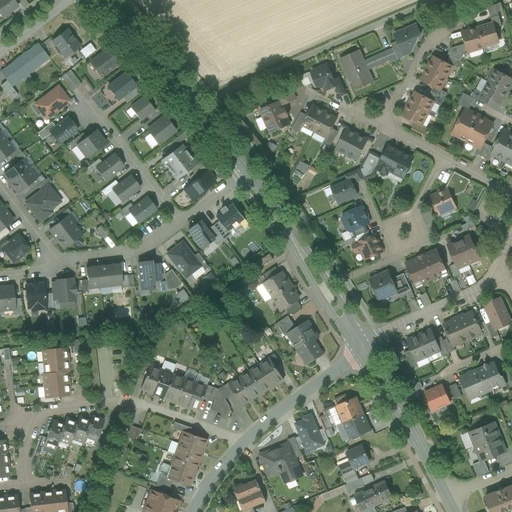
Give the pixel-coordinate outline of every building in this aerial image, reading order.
[(0,0),(0,15),(2,18),(18,6),(13,0),(0,0)] [(500,3),(487,8),(490,18),(498,15),(498,13),(503,11),(500,3)] [(498,15),(490,18),(492,24),(492,23),(494,29),(502,26),(498,15)] [(492,24),(477,28),(483,47),(498,43),(494,29),(492,23),(492,24)] [(416,26),(394,35),(397,42),(403,55),(404,55),(410,52),(416,39),(416,38),(420,36),(416,26)] [(477,28),(462,33),(465,44),(468,53),(483,48),(483,47),(477,28)] [(66,30),(52,42),(65,59),(80,48),(66,30)] [(403,55),(397,42),(391,44),(393,49),(398,60),(405,57),(404,55),(403,55)] [(36,43),(10,64),(22,80),(49,59),(36,43)] [(90,44),(79,51),(85,59),(95,51),(90,44)] [(465,44),(451,49),(448,55),(450,56),(460,61),(464,54),(468,53),(465,44)] [(90,63),(101,77),(118,64),(107,49),(90,63)] [(398,60),(393,49),(385,52),(389,61),(390,63),(398,60)] [(359,51),(340,59),(348,77),(350,77),(356,90),(373,82),(368,70),(364,62),(359,51)] [(385,52),(364,62),(368,70),(389,61),(385,52)] [(460,61),(450,56),(447,62),(460,69),(463,63),(460,61)] [(452,67),(434,57),(429,66),(428,65),(426,69),(446,79),(452,67)] [(10,64),(0,71),(0,73),(12,88),(22,80),(10,64)] [(334,80),(327,65),(312,71),(311,74),(314,80),(316,81),(319,87),(323,88),(324,88),(324,90),(327,91),(336,87),(337,86),(334,80)] [(446,79),(426,69),(425,72),(426,72),(421,81),(433,87),(440,91),(440,90),(446,79)] [(81,85),(70,70),(65,74),(76,88),(81,85)] [(105,86),(117,99),(136,85),(124,70),(105,86)] [(511,81),(511,79),(494,70),(488,82),(508,92),(509,89),(508,89),(511,81)] [(76,88),(65,74),(61,78),(71,92),(76,88)] [(339,77),(334,80),(337,86),(336,87),(340,97),(346,94),(339,77)] [(508,92),(488,82),(482,93),(482,94),(488,98),(500,104),(505,95),(506,95),(508,92)] [(58,87),(35,105),(41,113),(41,114),(43,118),(45,118),(46,119),(69,102),(58,87)] [(447,94),(440,90),(440,91),(433,87),(430,93),(444,100),(447,94)] [(291,90),(276,97),(279,102),(281,106),(295,100),(291,90)] [(482,93),(475,90),(471,98),(474,99),(485,105),(488,98),(482,94),(482,93)] [(427,99),(415,93),(411,101),(410,101),(408,104),(428,114),(434,103),(434,102),(427,99)] [(444,100),(430,93),(427,99),(434,102),(434,103),(440,106),(444,100)] [(471,98),(463,93),(458,104),(468,110),(474,99),(471,98)] [(144,97),(130,108),(140,121),(148,114),(153,110),(144,97)] [(279,102),(260,111),(270,133),(289,124),(286,117),(288,116),(284,109),(282,109),(281,106),(279,102)] [(428,114),(408,104),(406,107),(407,108),(403,116),(415,123),(421,126),(422,126),(428,114)] [(307,116),(302,125),(302,126),(314,132),(325,112),(312,106),(307,116)] [(158,107),(153,110),(148,114),(152,119),(161,112),(158,107)] [(473,115),(465,110),(452,134),(466,141),(479,117),(474,114),(473,115)] [(337,119),(325,112),(314,132),(326,138),(327,138),(332,129),(337,119)] [(301,113),(292,129),(299,132),(302,126),(302,125),(307,116),(301,113)] [(147,131),(157,145),(175,131),(164,117),(147,131)] [(485,119),(479,117),(466,141),(480,148),(480,149),(484,143),(493,125),(484,120),(485,119)] [(55,127),(49,132),(51,134),(59,144),(77,130),(68,118),(55,127)] [(52,123),(37,134),(42,140),(51,134),(49,132),(55,127),(52,123)] [(428,129),(422,126),(421,126),(415,123),(411,129),(425,136),(428,129)] [(338,132),(336,135),(342,138),(347,127),(342,125),(338,132)] [(347,127),(342,138),(336,135),(333,141),(339,143),(336,149),(341,152),(341,151),(346,154),(345,155),(346,155),(357,135),(348,130),(349,129),(347,127)] [(332,129),(327,138),(326,138),(323,144),(327,147),(330,148),(333,141),(336,135),(338,132),(332,129)] [(494,149),(491,154),(492,155),(504,161),(511,144),(511,133),(511,134),(504,130),(494,149)] [(86,138),(76,145),(86,158),(105,143),(95,131),(86,138)] [(82,133),(68,144),(72,149),(76,145),(86,138),(82,133)] [(170,143),(173,148),(186,138),(182,134),(170,143)] [(357,135),(346,155),(347,156),(347,155),(352,157),(352,158),(357,161),(360,155),(365,157),(368,152),(363,149),(368,139),(366,138),(365,139),(357,135)] [(374,141),(368,139),(363,149),(368,152),(368,151),(374,141)] [(6,142),(0,146),(0,161),(8,155),(14,151),(6,142)] [(489,146),(484,143),(480,149),(480,148),(477,154),(483,157),(489,146)] [(181,146),(161,161),(165,166),(169,170),(188,155),(181,146)] [(489,146),(483,157),(489,161),(492,155),(491,154),(494,149),(489,146)] [(18,148),(14,151),(8,155),(12,160),(21,153),(18,148)] [(396,150),(390,151),(386,149),(381,158),(376,169),(376,170),(386,175),(389,171),(393,173),(401,170),(406,173),(408,172),(410,168),(409,166),(413,159),(396,150)] [(365,157),(359,170),(363,180),(364,180),(373,177),(376,170),(376,169),(381,158),(368,151),(368,152),(365,157)] [(21,153),(12,160),(15,165),(21,161),(25,158),(21,153)] [(102,164),(96,169),(105,181),(123,167),(114,155),(102,164)] [(188,155),(169,170),(172,175),(176,180),(189,169),(196,165),(188,155)] [(99,159),(84,170),(88,175),(96,169),(102,164),(99,159)] [(15,165),(3,174),(10,184),(28,170),(21,161),(15,165)] [(296,167),(303,172),(307,166),(300,161),(296,167)] [(199,162),(196,165),(189,169),(193,174),(203,167),(199,162)] [(206,169),(182,187),(192,201),(216,183),(206,169)] [(28,170),(10,184),(18,193),(30,184),(36,180),(28,170)] [(359,170),(353,172),(355,178),(357,183),(363,180),(359,170)] [(353,172),(345,176),(347,181),(350,180),(351,180),(355,178),(353,172)] [(36,180),(30,184),(34,189),(45,180),(41,175),(36,180)] [(118,185),(112,190),(113,191),(121,202),(140,188),(130,176),(118,185)] [(48,178),(37,186),(40,191),(48,186),(52,183),(48,178)] [(455,182),(450,179),(446,187),(447,190),(448,189),(451,197),(460,193),(455,182)] [(347,181),(331,188),(334,195),(332,197),(335,202),(338,203),(338,204),(357,195),(351,180),(350,180),(347,181)] [(115,181),(101,192),(105,197),(113,191),(112,190),(118,185),(115,181)] [(40,191),(25,203),(40,222),(52,213),(50,210),(60,202),(48,186),(40,191)] [(447,190),(431,197),(435,206),(434,209),(435,212),(438,213),(439,214),(446,211),(449,212),(456,208),(451,197),(448,189),(447,190)] [(133,208),(129,212),(138,224),(156,210),(147,198),(133,208)] [(130,203),(120,211),(124,215),(129,212),(133,208),(130,203)] [(233,203),(227,208),(226,206),(221,210),(222,212),(216,216),(220,221),(228,232),(229,232),(234,228),(234,229),(240,224),(245,219),(233,203)] [(360,207),(344,214),(343,217),(343,218),(342,218),(342,220),(343,223),(345,223),(346,225),(345,225),(345,227),(346,230),(348,230),(349,231),(351,232),(364,226),(368,225),(369,222),(363,208),(360,207)] [(67,209),(58,216),(61,221),(67,216),(71,213),(67,209)] [(4,210),(0,212),(0,230),(5,227),(13,221),(4,210)] [(74,226),(67,216),(61,221),(49,230),(56,240),(74,226)] [(208,230),(201,221),(188,231),(202,250),(214,241),(215,240),(208,230)] [(228,232),(220,221),(213,226),(224,240),(231,235),(229,232),(228,232)] [(472,221),(461,226),(464,232),(475,227),(472,221)] [(74,226),(56,240),(63,249),(81,235),(74,226)] [(107,235),(100,226),(96,230),(103,239),(107,235)] [(224,240),(213,226),(208,230),(215,240),(214,241),(218,245),(224,240)] [(364,226),(352,232),(354,237),(367,232),(364,226)] [(5,227),(0,230),(0,240),(4,237),(10,233),(5,227)] [(367,232),(354,237),(352,238),(354,244),(371,237),(368,231),(367,232)] [(9,243),(2,248),(2,249),(12,262),(29,250),(18,235),(9,243)] [(354,244),(353,245),(352,247),(355,253),(357,254),(361,252),(364,258),(367,259),(382,252),(375,235),(371,237),(354,244)] [(469,236),(465,237),(464,241),(459,243),(469,264),(480,260),(469,236)] [(4,237),(0,240),(0,249),(2,249),(2,248),(9,243),(4,237)] [(193,257),(182,243),(167,254),(185,278),(200,266),(193,257)] [(459,243),(455,245),(451,244),(447,245),(455,264),(458,269),(469,264),(459,243)] [(436,250),(424,256),(423,255),(418,257),(418,258),(406,264),(414,283),(420,280),(422,284),(440,276),(439,272),(445,269),(436,250)] [(209,267),(198,253),(193,257),(200,266),(204,271),(209,267)] [(270,254),(256,263),(260,268),(273,260),(270,254)] [(151,261),(137,263),(140,290),(154,289),(153,280),(161,280),(159,264),(152,265),(151,261)] [(119,264),(108,266),(110,287),(122,285),(121,276),(119,264)] [(455,264),(450,266),(455,277),(461,275),(458,269),(455,264)] [(108,266),(97,267),(99,288),(110,287),(108,266)] [(97,267),(86,268),(87,280),(88,289),(99,288),(97,267)] [(275,267),(264,275),(268,281),(280,274),(275,267)] [(182,284),(171,270),(164,275),(166,290),(175,289),(182,284)] [(388,272),(379,276),(379,275),(369,280),(379,302),(389,297),(388,296),(397,293),(391,279),(388,272)] [(268,281),(259,287),(258,290),(266,302),(273,298),(290,286),(282,273),(280,274),(268,281)] [(211,274),(205,279),(208,284),(215,278),(211,274)] [(411,290),(404,274),(391,279),(397,293),(398,296),(411,290)] [(72,279),(56,281),(56,283),(57,291),(58,300),(59,303),(74,301),(74,294),(76,294),(75,285),(73,285),(72,279)] [(43,284),(37,285),(37,284),(31,284),(32,285),(25,286),(27,308),(33,308),(34,311),(40,310),(40,307),(46,306),(44,293),(43,284)] [(290,286),(273,298),(278,305),(279,305),(283,310),(286,308),(297,301),(299,300),(290,286)] [(3,287),(0,287),(0,310),(3,310),(3,311),(12,310),(15,310),(14,300),(12,287),(3,288),(3,287)] [(51,292),(44,293),(46,306),(46,311),(53,310),(52,300),(51,292)] [(426,293),(415,296),(419,308),(430,305),(426,293)] [(20,299),(14,300),(15,310),(12,310),(12,316),(22,315),(20,299)] [(503,308),(500,300),(486,306),(490,315),(489,316),(491,321),(492,320),(495,328),(509,322),(506,314),(507,314),(504,308),(503,308)] [(297,301),(286,308),(290,315),(302,307),(297,301)] [(473,312),(458,318),(468,340),(482,334),(478,325),(473,312)] [(289,316),(277,324),(285,337),(289,334),(288,334),(296,328),(289,316)] [(458,318),(443,325),(449,338),(453,347),(453,346),(468,340),(458,318)] [(296,328),(288,334),(289,334),(298,350),(316,339),(310,330),(313,329),(308,321),(296,328)] [(490,335),(485,322),(478,325),(482,334),(483,338),(490,335)] [(498,335),(493,322),(486,325),(490,335),(492,338),(498,335)] [(431,330),(419,335),(428,356),(440,351),(435,340),(431,330)] [(428,356),(419,335),(406,341),(410,350),(415,362),(416,361),(428,356)] [(443,341),(441,337),(435,340),(440,351),(442,356),(448,353),(443,341)] [(453,347),(449,338),(443,341),(448,353),(455,351),(453,346),(453,347)] [(316,339),(298,350),(308,365),(323,355),(314,341),(316,340),(316,339)] [(94,343),(83,344),(89,395),(100,393),(94,343)] [(65,348),(42,351),(43,363),(67,360),(65,348)] [(415,362),(410,350),(404,353),(412,369),(418,366),(416,361),(415,362)] [(274,354),(269,357),(270,359),(276,367),(281,364),(274,354)] [(270,359),(260,366),(274,388),(277,386),(276,385),(283,380),(276,367),(270,359)] [(67,360),(43,363),(44,374),(44,375),(66,372),(68,372),(67,360)] [(150,365),(144,362),(139,375),(145,377),(149,366),(149,367),(150,365)] [(502,377),(500,376),(494,363),(489,365),(485,364),(483,368),(477,370),(487,392),(493,390),(493,388),(497,386),(500,388),(506,385),(502,377)] [(149,367),(149,366),(145,377),(140,389),(149,393),(148,394),(151,395),(152,394),(160,370),(149,367)] [(274,388),(260,366),(250,372),(263,393),(270,388),(271,389),(274,388)] [(172,374),(160,370),(152,394),(160,397),(160,398),(163,399),(163,398),(172,374)] [(477,370),(460,378),(463,386),(462,387),(464,393),(466,392),(469,399),(477,395),(479,396),(487,392),(477,370)] [(66,372),(44,375),(44,374),(42,375),(44,387),(68,384),(66,372)] [(263,393),(250,372),(239,378),(253,399),(260,395),(261,396),(264,394),(263,393)] [(183,379),(172,374),(163,398),(172,401),(171,402),(174,403),(175,402),(183,379)] [(253,399),(239,378),(230,385),(229,385),(234,393),(242,406),(250,401),(251,402),(253,401),(253,399)] [(194,383),(183,379),(175,402),(183,405),(182,406),(185,407),(194,383)] [(420,382),(409,387),(414,399),(420,396),(417,390),(422,388),(420,382)] [(205,387),(194,383),(185,407),(188,409),(189,407),(197,410),(202,397),(206,387),(205,387)] [(229,385),(230,385),(229,383),(223,386),(229,397),(234,393),(229,385)] [(68,384),(44,387),(45,399),(69,396),(68,384)] [(456,384),(449,387),(455,400),(461,397),(456,384)] [(212,388),(206,385),(205,387),(206,387),(202,397),(208,399),(212,388)] [(229,397),(223,386),(218,390),(222,396),(224,400),(229,397)] [(442,386),(425,393),(432,411),(450,403),(442,386)] [(218,390),(212,388),(208,399),(214,401),(218,390)] [(214,401),(210,410),(216,412),(222,396),(218,390),(214,401)] [(345,395),(334,400),(337,406),(348,401),(345,395)] [(222,396),(216,412),(222,414),(226,403),(224,400),(222,396)] [(337,406),(325,411),(326,415),(332,428),(344,422),(363,414),(356,398),(348,401),(337,406)] [(227,420),(230,410),(226,403),(222,414),(220,418),(227,420)] [(363,414),(344,422),(351,438),(359,434),(369,430),(366,423),(364,419),(364,418),(363,414)] [(318,431),(310,415),(303,418),(304,420),(295,424),(300,436),(305,447),(313,444),(315,449),(324,445),(322,442),(318,431)] [(326,415),(319,419),(323,429),(324,431),(332,428),(326,415)] [(104,421),(92,416),(90,422),(83,441),(94,445),(95,445),(97,438),(104,421)] [(90,422),(79,418),(77,423),(77,424),(71,439),(72,439),(83,443),(83,441),(90,422)] [(65,419),(63,425),(64,425),(58,441),(70,445),(72,439),(71,439),(77,424),(77,423),(65,419)] [(46,439),(43,446),(55,450),(58,441),(64,425),(63,425),(52,421),(46,439)] [(191,429),(174,422),(172,429),(183,433),(183,432),(189,434),(191,429)] [(494,423),(469,432),(474,446),(499,436),(494,423)] [(135,428),(129,426),(125,437),(131,439),(135,428)] [(135,428),(131,439),(136,441),(141,430),(135,428)] [(328,440),(324,431),(323,429),(318,431),(322,442),(328,440)] [(369,430),(359,434),(362,440),(374,434),(372,429),(369,430)] [(189,434),(183,432),(183,433),(179,444),(203,453),(204,450),(203,449),(206,441),(189,434)] [(300,436),(295,439),(300,450),(302,449),(305,447),(300,436)] [(499,436),(474,446),(481,461),(481,462),(484,461),(506,452),(499,436)] [(40,437),(34,453),(40,455),(43,446),(46,439),(40,437)] [(295,439),(294,437),(287,440),(288,443),(295,459),(302,456),(300,450),(295,439)] [(97,438),(95,445),(94,445),(93,450),(99,452),(103,440),(97,438)] [(288,443),(259,455),(269,478),(281,472),(285,482),(302,474),(298,465),(295,459),(288,443)] [(203,453),(179,444),(175,455),(198,464),(201,455),(202,456),(203,453)] [(305,447),(302,449),(305,456),(316,452),(315,449),(313,444),(305,447)] [(363,447),(347,453),(350,461),(339,466),(342,475),(355,470),(354,468),(369,462),(363,447)] [(198,464),(175,455),(171,466),(195,475),(196,472),(195,472),(198,464)] [(305,462),(302,456),(295,459),(298,465),(305,462)] [(484,461),(481,462),(481,461),(472,465),(475,471),(486,466),(484,461)] [(171,466),(162,463),(162,464),(162,465),(160,466),(158,473),(158,475),(160,475),(167,478),(166,478),(172,480),(190,486),(193,478),(194,478),(195,475),(171,466)] [(7,464),(0,465),(0,477),(9,477),(7,464)] [(486,466),(475,471),(477,477),(489,472),(486,466)] [(355,470),(342,475),(346,484),(346,485),(355,481),(359,479),(358,479),(355,470)] [(370,474),(361,478),(364,485),(373,481),(370,474)] [(167,478),(160,475),(156,486),(168,491),(172,480),(166,478),(167,478)] [(364,485),(361,478),(358,479),(359,479),(355,481),(358,488),(364,485)] [(256,480),(234,490),(238,500),(261,491),(256,480)] [(355,481),(346,485),(346,484),(345,485),(348,492),(358,488),(355,481)] [(385,483),(367,491),(374,506),(392,497),(385,483)] [(511,511),(511,486),(503,490),(503,489),(498,492),(485,497),(485,498),(489,507),(488,507),(487,509),(488,511),(511,511)] [(65,491),(52,492),(54,511),(66,511),(66,504),(65,491)] [(171,498),(151,491),(143,511),(177,511),(178,510),(181,502),(171,498)] [(261,491),(238,500),(243,511),(253,508),(265,502),(261,491)] [(367,491),(355,496),(361,511),(363,510),(363,511),(375,511),(376,511),(374,506),(367,491)] [(54,511),(52,492),(41,494),(42,511),(54,511)] [(184,497),(173,492),(171,498),(181,502),(182,503),(184,497)] [(42,511),(41,494),(29,495),(30,511),(42,511)] [(18,511),(17,496),(5,498),(6,511),(18,511)]
